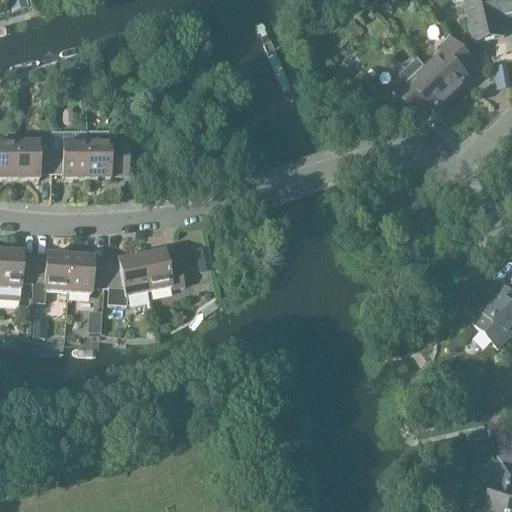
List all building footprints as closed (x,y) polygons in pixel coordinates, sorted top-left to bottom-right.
[(511,0),(472,0),(465,2),(475,46),(504,39),(500,22),(511,19),(511,0)] [(426,71),(453,100),(471,84),(464,77),(475,67),(451,41),(439,52),(443,56),(426,71)] [(436,117),(453,101),(417,62),(398,80),(403,85),(394,94),(418,120),(429,110),(436,117)] [(60,65),(57,83),(70,85),(73,67),(60,65)] [(127,83),(126,89),(136,91),(139,92),(140,85),(136,84),(127,83)] [(83,146),(83,183),(109,183),(109,178),(121,178),(121,152),(109,152),(109,136),(85,136),(85,146),(83,146)] [(50,179),(50,153),(50,143),(38,143),(38,146),(13,146),(13,184),(38,184),(38,179),(50,179)] [(0,183),(13,184),(13,146),(0,146),(0,183)] [(62,183),(83,183),(83,146),(62,146),(62,153),(50,153),(50,179),(62,178),(62,183)] [(207,251),(194,253),(198,276),(211,273),(207,251)] [(31,288),(33,262),(22,261),(22,257),(0,254),(0,303),(15,304),(19,300),(20,287),(31,288)] [(139,260),(146,297),(170,292),(170,294),(183,291),(176,258),(164,260),(163,255),(139,260)] [(67,297),(69,260),(46,258),(45,263),(33,262),(31,288),(44,289),(43,295),(67,297)] [(102,293),(104,267),(93,266),(93,261),(69,260),(67,297),(90,299),(91,292),(102,293)] [(126,301),(146,297),(139,260),(117,264),(118,268),(104,267),(102,293),(107,293),(106,309),(125,311),(126,301)] [(511,308),(511,298),(505,290),(492,302),(481,290),(462,309),(478,325),(474,328),(498,352),(511,338),(511,310),(511,309),(511,308)] [(34,320),(33,332),(46,332),(47,321),(34,320)] [(437,346),(444,338),(437,330),(429,338),(437,346)] [(511,372),(503,381),(508,387),(511,383),(511,372)] [(511,511),(511,470),(503,468),(496,486),(493,486),(484,511),(511,511)]
